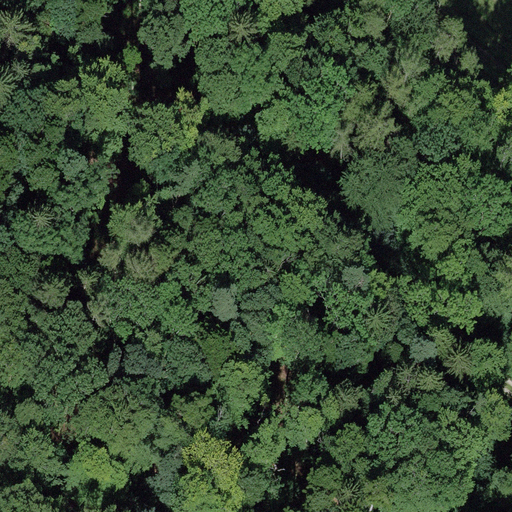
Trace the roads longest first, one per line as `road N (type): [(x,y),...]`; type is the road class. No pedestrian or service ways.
road 1 (track): [(0,50),(242,191),(453,344),(511,399)]
road 2 (track): [(340,511),(289,444),(244,360),(168,273),(18,65)]
